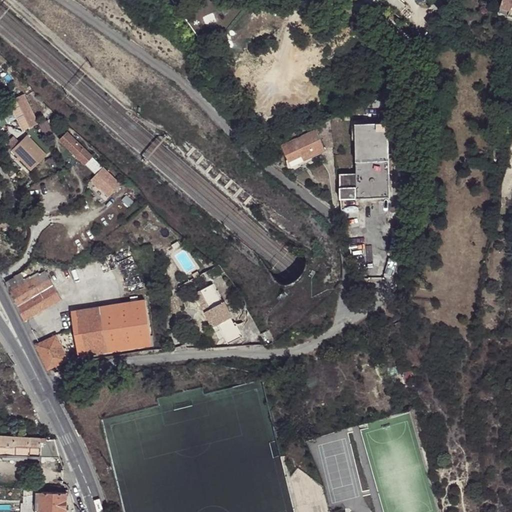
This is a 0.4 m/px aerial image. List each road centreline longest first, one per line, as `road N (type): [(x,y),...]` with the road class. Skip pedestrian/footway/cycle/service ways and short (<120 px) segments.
road 1 (unclassified): [(42,392),(151,358),(312,348),(340,330)]
road 2 (unclassified): [(340,330),(345,242),(326,210),(244,148)]
road 3 (secondary): [(42,392),(95,511)]
